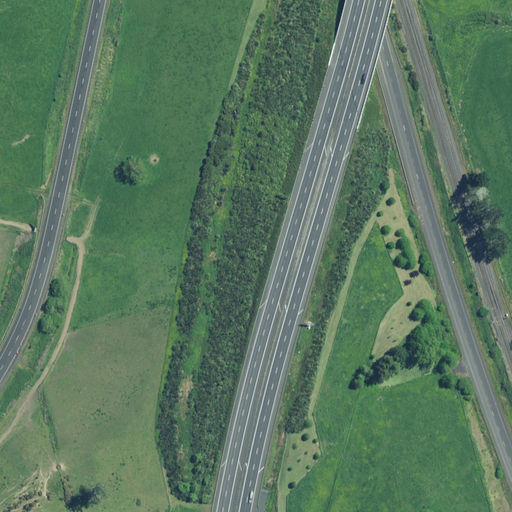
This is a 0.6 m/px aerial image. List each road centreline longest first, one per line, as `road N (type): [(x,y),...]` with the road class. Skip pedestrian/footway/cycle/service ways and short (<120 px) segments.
road 1 (motorway): [(384,0),(245,511)]
road 2 (motorway): [(228,511),(361,0)]
road 3 (unclassified): [(511,469),(365,0)]
road 4 (unclassified): [(98,0),(52,229),(0,371)]
road 5 (track): [(0,219),(81,243),(63,334),(25,405)]
